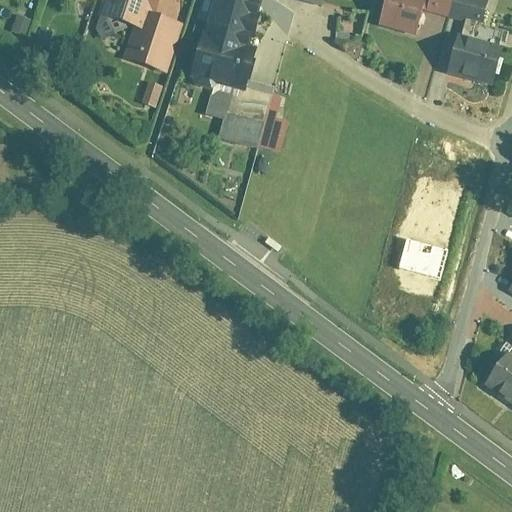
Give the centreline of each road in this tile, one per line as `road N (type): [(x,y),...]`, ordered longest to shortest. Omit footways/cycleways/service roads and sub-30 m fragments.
road 1 (tertiary): [(425,407),(0,88)]
road 2 (residential): [(508,153),(425,407)]
road 3 (residential): [(508,153),(420,111),(288,27)]
